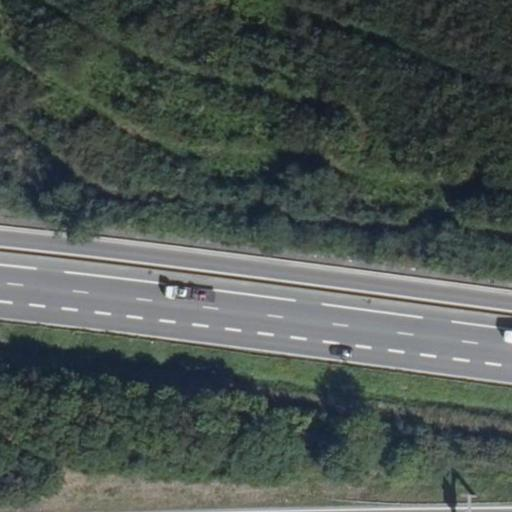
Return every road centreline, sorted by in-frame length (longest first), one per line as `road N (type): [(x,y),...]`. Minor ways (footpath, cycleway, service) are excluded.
road 1 (trunk): [(511,352),(0,283)]
road 2 (trunk): [(511,306),(0,239)]
